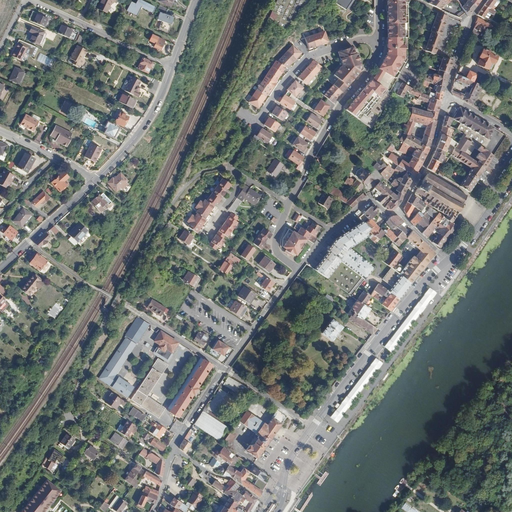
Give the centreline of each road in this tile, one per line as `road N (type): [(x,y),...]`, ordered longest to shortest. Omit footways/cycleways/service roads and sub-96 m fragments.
road 1 (residential): [(297,268),(187,423),(152,511)]
road 2 (residential): [(448,260),(415,289),(318,419)]
road 3 (residential): [(287,203),(337,109),(367,72),(378,39)]
road 4 (residential): [(378,39),(303,60),(256,122)]
road 5 (residential): [(32,0),(171,67)]
road 6 (tertiary): [(171,67),(137,135),(95,179)]
road 7 (tertiary): [(95,179),(0,268)]
road 8 (residential): [(397,210),(364,201),(297,268)]
road 9 (residential): [(397,210),(433,143),(447,95)]
